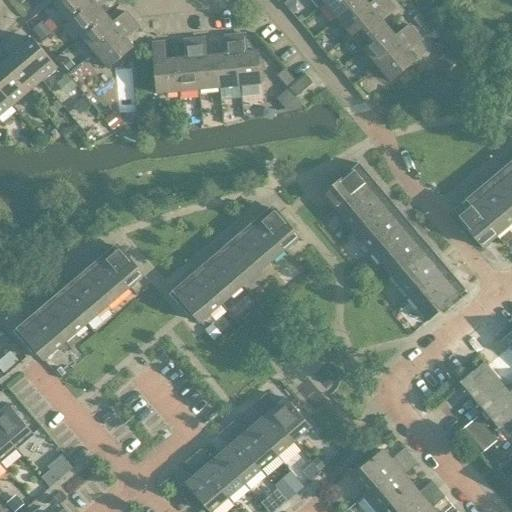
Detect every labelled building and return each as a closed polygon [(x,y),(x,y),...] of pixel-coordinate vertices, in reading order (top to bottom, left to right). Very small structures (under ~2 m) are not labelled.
[(60,0),(55,5),(68,21),(93,0),(60,0)] [(93,0),(68,21),(81,37),(106,16),(99,8),(108,0),(93,0)] [(309,0),(317,9),(324,3),(325,5),(330,0),(309,0)] [(330,0),(325,5),(338,21),(363,0),(330,0)] [(364,0),(363,0),(338,21),(351,36),(390,4),(387,0),(377,0),(370,6),(364,0)] [(390,4),(351,36),(364,52),(390,31),(383,22),(396,11),(390,4)] [(106,16),(81,37),(93,52),(133,20),(127,14),(113,25),(106,16)] [(133,20),(93,52),(107,70),(133,49),(125,40),(139,29),(133,20)] [(390,31),(364,52),(377,67),(416,35),(409,27),(396,38),(390,31)] [(416,35),(377,67),(391,83),(416,62),(409,53),(422,42),(416,35)] [(230,38),(235,88),(261,85),(258,52),(246,53),(245,36),(230,38)] [(9,43),(42,81),(57,69),(33,39),(25,46),(17,37),(9,43)] [(212,56),(215,89),(235,88),(230,38),(225,38),(226,55),(212,56)] [(189,41),(194,91),(215,89),(212,56),(206,56),(204,40),(189,41)] [(171,60),(174,93),(194,91),(189,41),(184,42),(186,58),(171,60)] [(3,64),(26,94),(42,81),(9,43),(3,48),(11,58),(3,64)] [(158,95),(174,93),(171,60),(165,60),(163,44),(154,44),(156,61),(155,61),(158,95)] [(439,59),(448,70),(458,62),(449,50),(439,59)] [(0,91),(12,106),(26,94),(3,64),(0,66),(0,91)] [(306,74),(289,88),(297,97),(313,83),(306,74)] [(0,115),(12,106),(0,91),(0,115)] [(324,196),(336,211),(338,209),(346,218),(344,220),(355,233),(357,231),(384,206),(376,197),(382,191),(375,183),(369,188),(355,172),(361,167),(360,166),(324,196)] [(494,189),(511,209),(511,173),(506,178),(502,172),(493,180),(498,185),(494,189)] [(454,213),(453,214),(463,226),(464,227),(466,229),(467,231),(484,250),(497,239),(498,238),(504,246),(511,238),(511,232),(509,229),(511,226),(511,209),(494,189),(484,197),(479,191),(471,199),(476,204),(459,219),(454,213)] [(384,206),(357,231),(364,240),(362,242),(373,255),(376,253),(403,229),(395,219),(401,214),(394,206),(388,211),(384,206)] [(276,212),(241,241),(262,264),(270,257),(274,261),(298,241),(301,244),(302,243),(276,212)] [(403,229),(376,253),(384,262),(381,264),(392,277),(394,275),(421,250),(413,241),(419,236),(412,227),(406,232),(403,229)] [(220,259),(240,282),(249,275),(252,279),(265,269),(261,264),(262,264),(241,241),(220,259)] [(121,250),(87,278),(106,302),(115,295),(118,299),(144,277),(121,250)] [(421,250),(394,275),(402,284),(400,286),(411,299),(413,297),(440,273),(432,263),(438,258),(431,250),(425,255),(421,250)] [(198,278),(219,301),(228,293),(231,297),(244,286),(240,282),(220,259),(198,278)] [(440,273),(413,297),(421,307),(419,309),(430,321),(461,295),(460,294),(459,295),(451,286),(457,281),(449,272),(443,277),(440,273)] [(65,297),(84,320),(93,313),(97,317),(110,306),(106,302),(87,278),(65,297)] [(176,296),(200,324),(201,323),(197,319),(206,311),(210,316),(222,305),(219,301),(198,278),(176,296)] [(44,314),(64,338),(72,331),(76,335),(88,325),(84,320),(65,297),(44,314)] [(21,334),(41,358),(44,361),(45,360),(42,356),(51,349),(55,353),(67,342),(64,338),(44,314),(21,334)] [(10,352),(0,360),(0,368),(4,373),(18,361),(10,352)] [(511,398),(483,364),(459,384),(499,430),(511,418),(511,398)] [(265,394),(258,401),(259,402),(294,444),(311,429),(287,401),(278,409),(267,396),(265,394)] [(258,401),(250,407),(252,409),(262,422),(254,429),(277,457),(294,444),(259,402),(258,401)] [(0,431),(15,450),(33,435),(9,408),(0,415),(0,431)] [(233,422),(225,428),(226,430),(261,471),(277,457),(254,429),(245,437),(234,424),(233,422)] [(468,425),(458,434),(477,456),(487,447),(468,425)] [(225,428),(217,435),(219,436),(230,449),(221,457),(244,485),(261,471),(226,430),(225,428)] [(0,462),(15,450),(0,431),(0,462)] [(200,450),(192,456),(194,458),(228,499),(244,485),(221,457),(212,464),(200,450)] [(382,452),(354,476),(369,493),(410,458),(411,458),(405,450),(404,451),(391,462),(382,452)] [(192,456),(184,462),(186,464),(197,477),(187,485),(209,511),(213,511),(228,499),(194,458),(192,456)] [(369,493),(363,499),(373,511),(380,511),(383,510),(411,486),(404,477),(417,466),(418,465),(411,458),(410,458),(369,493)] [(511,464),(503,472),(502,473),(511,484),(511,464)] [(383,510),(385,511),(413,511),(439,490),(432,482),(418,494),(411,486),(383,510)] [(413,511),(433,511),(432,510),(445,498),(439,490),(413,511)]
